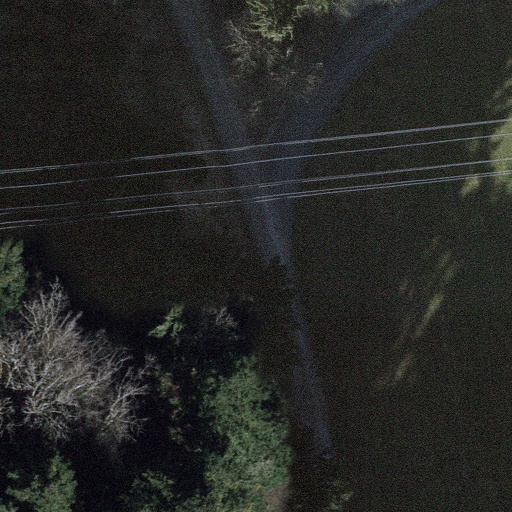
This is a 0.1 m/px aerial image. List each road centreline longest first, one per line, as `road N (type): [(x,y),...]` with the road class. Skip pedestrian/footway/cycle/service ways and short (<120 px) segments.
road 1 (track): [(327,511),(265,204),(187,0)]
road 2 (track): [(393,0),(330,73),(265,204)]
